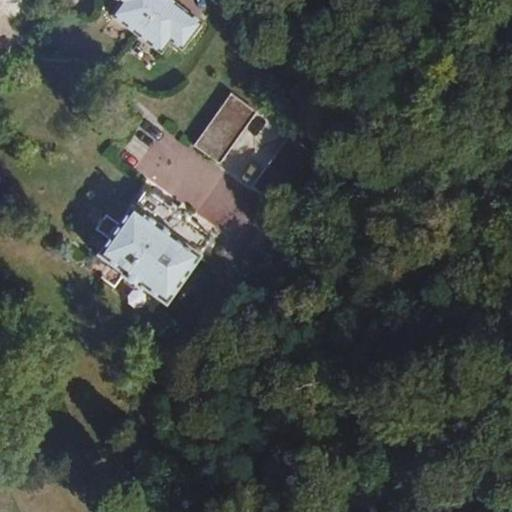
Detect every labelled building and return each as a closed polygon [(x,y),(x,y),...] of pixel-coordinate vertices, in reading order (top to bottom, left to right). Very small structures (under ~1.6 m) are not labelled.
[(0,0),(0,13),(24,32),(40,10),(27,0),(0,0)] [(203,25),(169,0),(114,0),(120,3),(110,17),(161,56),(170,43),(182,52),(203,25)] [(220,165),(257,112),(230,94),(193,146),(220,165)] [(278,207),(315,154),(289,135),(252,188),(278,207)] [(165,308),(214,239),(143,189),(95,258),(165,308)]
